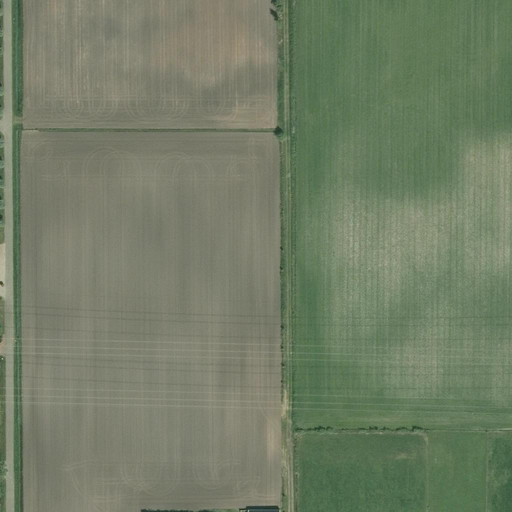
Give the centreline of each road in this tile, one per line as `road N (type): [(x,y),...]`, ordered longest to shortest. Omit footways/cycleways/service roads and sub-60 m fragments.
road 1 (track): [(286,0),(290,511)]
road 2 (unclassified): [(10,511),(8,0)]
